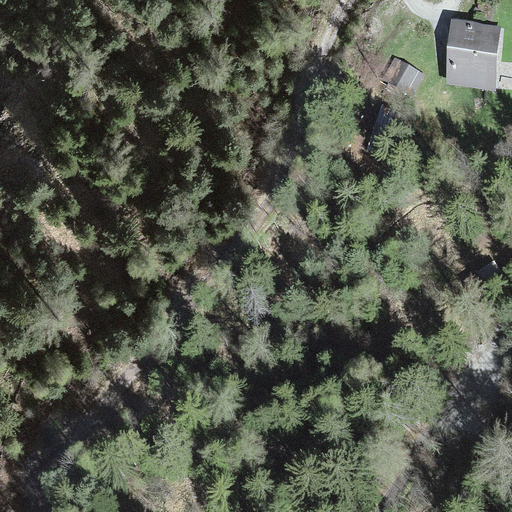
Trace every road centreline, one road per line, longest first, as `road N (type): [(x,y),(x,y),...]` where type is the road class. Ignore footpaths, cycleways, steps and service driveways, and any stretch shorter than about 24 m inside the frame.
road 1 (track): [(309,81),(302,171),(282,218),(6,511)]
road 2 (track): [(511,342),(402,511)]
